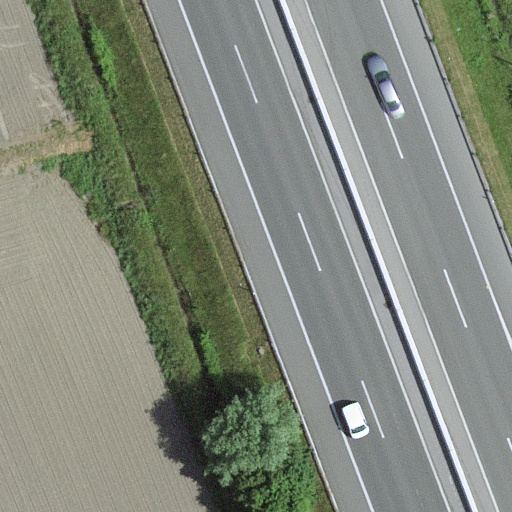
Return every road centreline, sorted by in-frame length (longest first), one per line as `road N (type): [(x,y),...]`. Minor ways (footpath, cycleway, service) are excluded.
road 1 (motorway): [(216,0),(410,511)]
road 2 (motorway): [(511,444),(342,0)]
